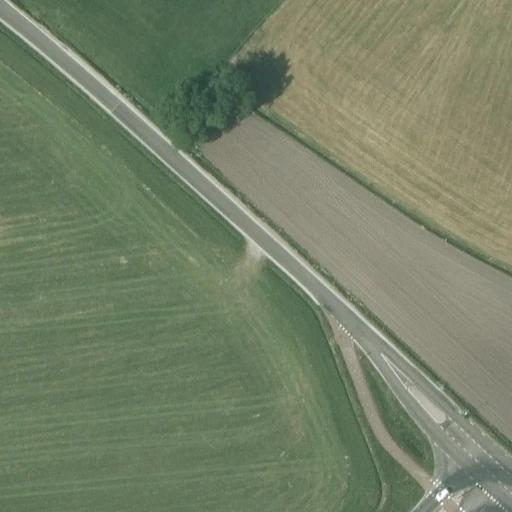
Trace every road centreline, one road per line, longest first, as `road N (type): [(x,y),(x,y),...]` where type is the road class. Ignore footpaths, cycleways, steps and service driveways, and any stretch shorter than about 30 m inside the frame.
road 1 (unclassified): [(363,336),(95,89),(0,14)]
road 2 (unclassified): [(502,460),(363,336)]
road 3 (unclassified): [(363,336),(401,398),(470,468)]
